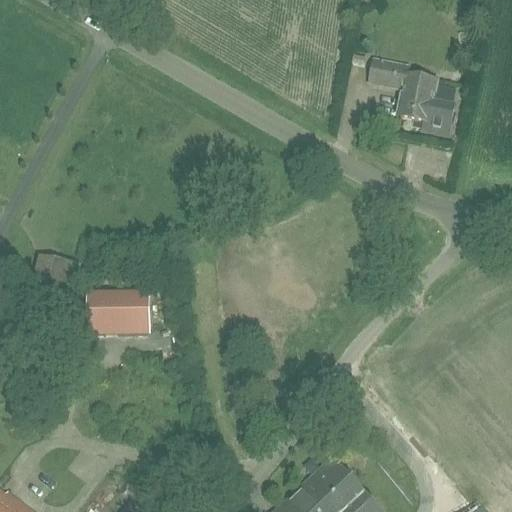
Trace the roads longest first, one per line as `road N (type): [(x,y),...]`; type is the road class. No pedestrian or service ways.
road 1 (unclassified): [(482,223),(389,187),(75,0)]
road 2 (unclassified): [(230,511),(381,321),(482,223)]
